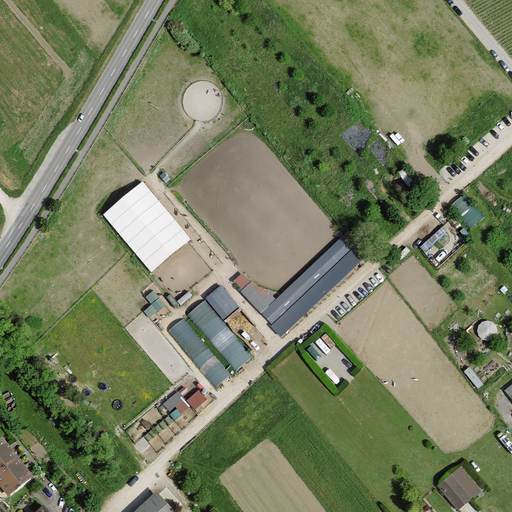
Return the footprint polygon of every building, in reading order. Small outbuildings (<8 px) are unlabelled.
[(149,181),(107,210),(150,271),(192,242),(149,181)] [(469,193),(456,202),(473,227),(486,218),(469,193)] [(347,236),(278,297),(270,289),(265,294),(245,272),(235,281),(281,332),(343,276),(336,267),(357,248),(347,236)] [(224,284),(208,298),(226,319),(242,304),(224,284)] [(191,314),(239,369),(255,355),(208,299),(191,314)] [(172,328),(217,387),(232,375),(188,317),(172,328)] [(480,387),(491,378),(480,364),(469,372),(480,387)] [(5,440),(0,443),(0,484),(10,497),(34,478),(5,440)] [(482,491),(463,467),(440,486),(459,510),(482,491)] [(174,511),(159,495),(140,511),(174,511)]
